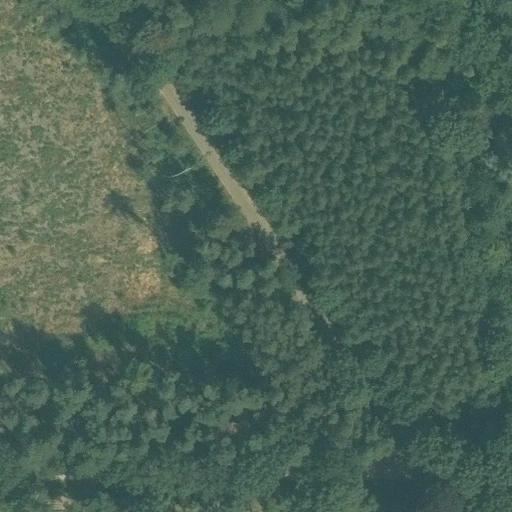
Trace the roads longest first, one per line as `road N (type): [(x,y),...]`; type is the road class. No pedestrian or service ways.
road 1 (unclassified): [(463,511),(95,0)]
road 2 (track): [(422,465),(0,475)]
